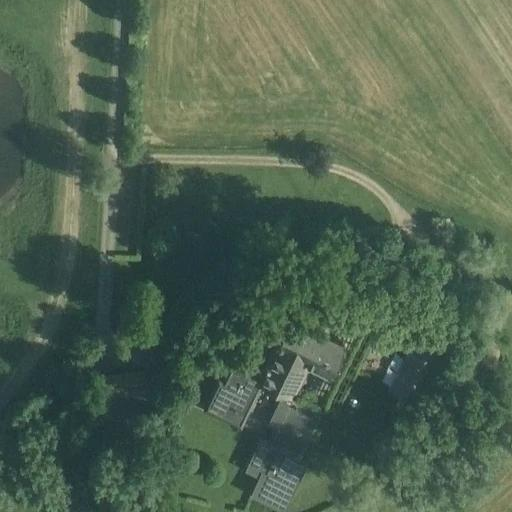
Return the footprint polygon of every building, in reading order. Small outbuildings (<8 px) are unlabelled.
[(309,285),(297,308),(357,337),(368,314),(309,285)] [(373,294),(365,311),(384,320),(383,321),(411,335),(420,317),(392,303),(373,294)] [(422,318),(388,386),(419,401),(453,333),(422,318)] [(233,369),(224,387),(253,400),(261,383),(281,392),(268,421),(277,426),(269,443),(258,438),(244,469),(262,478),(255,493),(283,506),(304,462),(297,459),(320,410),(294,398),(309,368),(330,378),(345,347),(287,319),(273,348),(271,346),(255,380),(233,369)] [(478,338),(471,374),(492,378),(500,342),(478,338)] [(142,376),(95,381),(102,446),(149,441),(142,376)]
